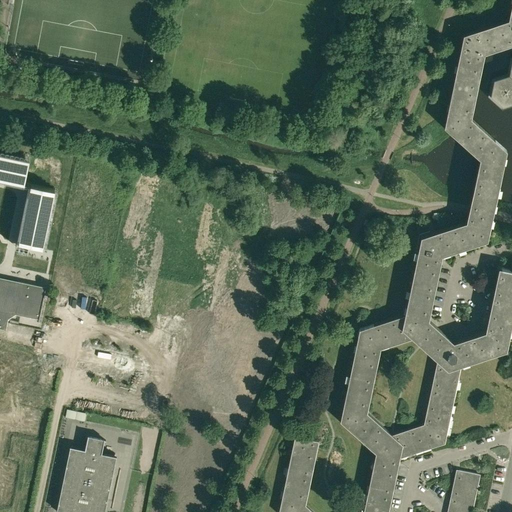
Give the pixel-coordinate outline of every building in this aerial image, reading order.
[(503,149),(467,117),(481,49),(511,39),(511,14),(511,21),(466,35),(447,123),(483,155),(469,223),(431,235),(430,231),(419,234),(416,250),(421,251),(407,316),(374,326),(373,324),(359,328),(358,336),(361,336),(343,419),(379,450),(365,511),(309,511),(302,505),(316,439),(298,436),(282,511),(468,511),(477,473),(459,469),(450,511),(384,511),(397,454),(399,453),(442,439),(458,361),(503,346),(511,305),(511,269),(502,267),(488,333),(453,344),(425,319),(439,252),(442,251),(484,237),(503,149)] [(511,59),(509,74),(494,79),(490,95),(502,105),(511,102),(511,59)] [(0,177),(24,182),(29,158),(0,152),(0,177)] [(31,184),(18,241),(28,243),(31,244),(42,246),(54,189),(31,184)] [(0,328),(6,329),(7,323),(7,322),(8,321),(8,319),(15,314),(39,319),(42,306),(43,301),(46,286),(9,279),(0,276),(0,328)] [(106,440),(86,435),(85,436),(87,436),(85,448),(72,446),(72,444),(58,511),(58,510),(67,511),(102,511),(115,453),(114,453),(114,455),(101,452),(104,440),(106,440)]
